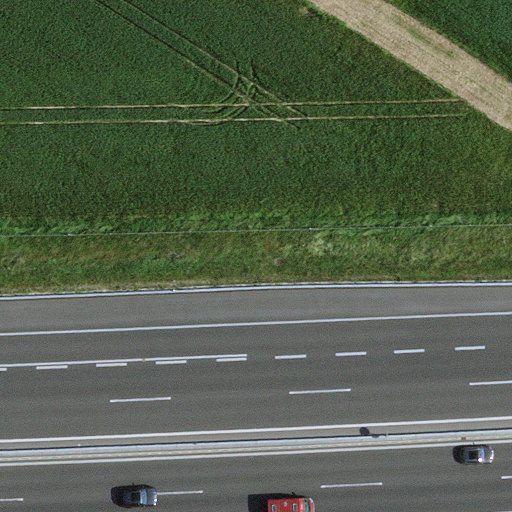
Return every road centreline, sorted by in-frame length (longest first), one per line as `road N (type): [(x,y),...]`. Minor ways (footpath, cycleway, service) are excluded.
road 1 (motorway): [(0,499),(511,476)]
road 2 (motorway): [(511,381),(0,404)]
road 3 (track): [(346,0),(511,105)]
